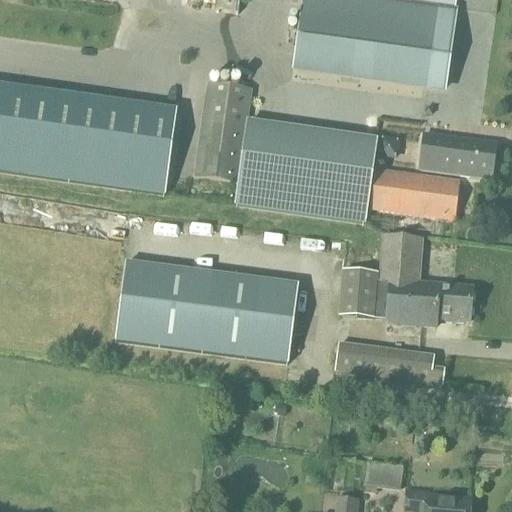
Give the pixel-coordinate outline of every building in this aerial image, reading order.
[(438,0),(286,0),(277,68),(428,89),(440,9),(437,9),(438,0)] [(195,184),(240,189),(247,132),(251,95),(207,90),(195,184)] [(0,177),(164,200),(176,117),(0,92),(0,177)] [(420,173),(438,176),(492,183),(497,147),(425,138),(420,173)] [(372,173),(367,213),(454,224),(460,185),(372,173)] [(436,331),(437,323),(470,325),(472,292),(419,287),(423,243),(383,240),(380,277),(377,321),(388,322),(387,327),(436,331)] [(124,267),(114,346),(287,368),(297,289),(124,267)] [(343,274),(339,319),(376,322),(377,321),(380,277),(343,274)] [(444,377),(433,375),(435,360),(340,348),(336,375),(443,389),(444,377)] [(285,410),(275,408),(274,417),(284,419),(285,410)] [(371,465),(368,491),(403,495),(406,469),(371,465)] [(469,511),(470,504),(426,500),(427,496),(406,494),(404,511),(469,511)] [(360,511),(362,503),(339,501),(337,511),(360,511)]
